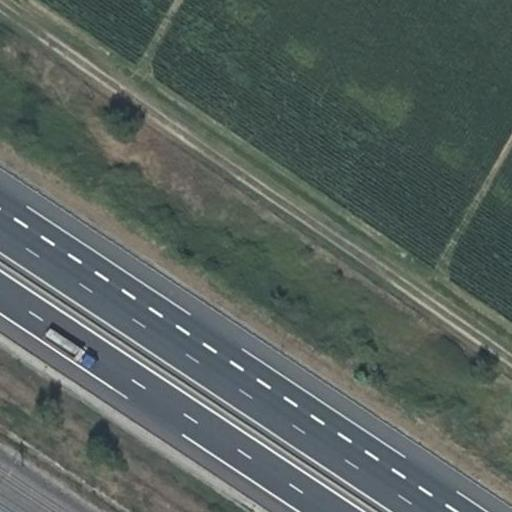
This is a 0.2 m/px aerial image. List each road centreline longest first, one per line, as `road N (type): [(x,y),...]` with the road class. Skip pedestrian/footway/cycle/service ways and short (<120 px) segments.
road 1 (track): [(511,360),(0,9)]
road 2 (motorway): [(426,511),(0,224)]
road 3 (motorway): [(0,292),(330,511)]
